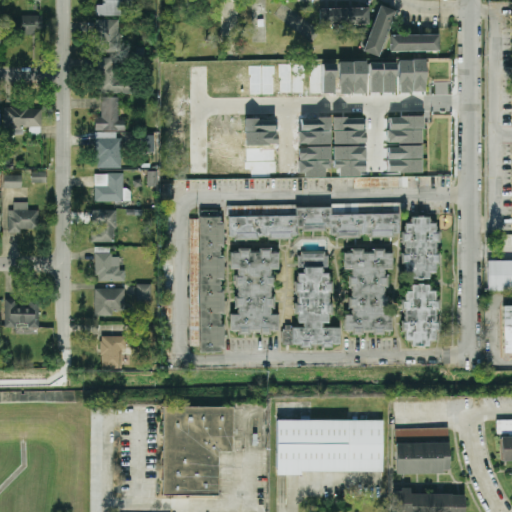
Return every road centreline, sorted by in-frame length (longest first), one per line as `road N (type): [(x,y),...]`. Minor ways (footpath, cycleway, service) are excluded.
road 1 (residential): [(472,359),(472,0)]
road 2 (residential): [(64,347),(64,0)]
